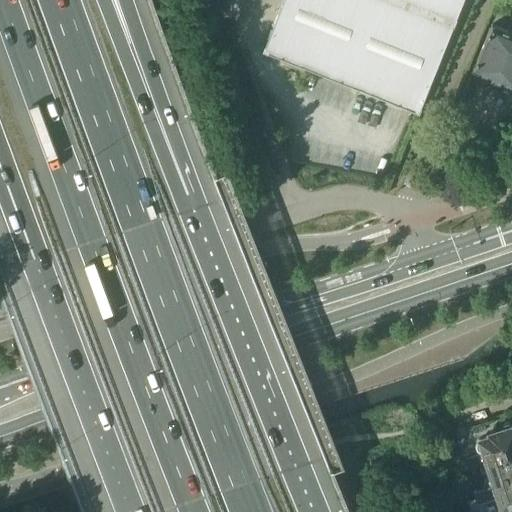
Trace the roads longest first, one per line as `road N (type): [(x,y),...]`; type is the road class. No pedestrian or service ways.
road 1 (motorway): [(250,511),(61,0)]
road 2 (motorway): [(3,0),(191,511)]
road 3 (primary): [(0,437),(511,263)]
road 4 (primary): [(429,259),(0,390)]
road 5 (motorway): [(0,162),(128,511)]
road 6 (motorway): [(314,511),(190,206)]
road 7 (motorway): [(190,206),(103,0)]
road 8 (motorway): [(190,206),(124,0)]
